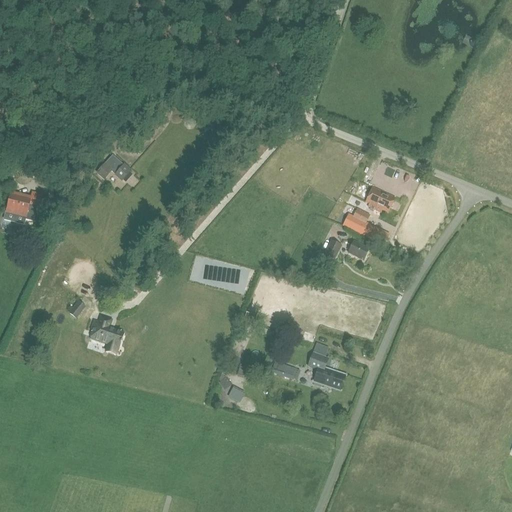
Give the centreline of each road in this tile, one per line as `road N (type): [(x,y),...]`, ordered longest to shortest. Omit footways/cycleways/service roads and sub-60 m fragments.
road 1 (unclassified): [(316,511),(403,302),(475,190)]
road 2 (track): [(298,119),(142,68),(0,139)]
road 3 (unclassified): [(475,190),(298,119)]
road 4 (track): [(0,30),(142,68)]
road 5 (track): [(345,0),(304,121)]
